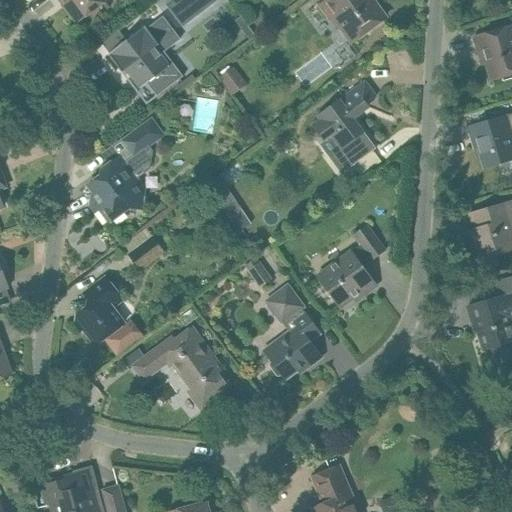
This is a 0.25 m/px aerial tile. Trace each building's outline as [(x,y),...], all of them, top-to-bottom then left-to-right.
[(60,0),(77,22),(93,10),(106,0),(60,0)] [(169,0),(165,4),(182,26),(217,0),(169,0)] [(326,0),(320,5),(330,18),(334,15),(352,41),(369,29),(385,17),(372,0),(326,0)] [(119,29),(101,43),(109,53),(108,54),(119,68),(123,65),(141,88),(147,84),(156,96),(180,78),(179,77),(161,54),(165,51),(181,39),(162,16),(146,28),(144,26),(127,40),(119,29)] [(241,16),(235,20),(249,40),(255,36),(241,16)] [(474,37),(479,55),(484,54),(491,80),(511,73),(511,28),(511,26),(474,37)] [(192,75),(175,87),(179,92),(195,79),(192,75)] [(319,119),(312,124),(324,141),(331,136),(341,149),(352,165),(376,148),(354,118),(365,110),(363,106),(376,96),(365,81),(349,92),(348,93),(316,116),(319,119)] [(488,121),(468,127),(473,141),(476,140),(485,168),(504,162),(511,159),(511,142),(511,138),(511,137),(511,113),(509,114),(488,121)] [(94,180),(88,185),(92,191),(94,193),(91,195),(90,205),(95,211),(99,208),(109,222),(130,206),(141,208),(143,197),(146,188),(138,178),(150,168),(152,150),(149,145),(162,135),(151,120),(122,141),(129,149),(107,165),(102,169),(101,175),(94,180)] [(484,226),(468,231),(477,260),(511,249),(511,232),(511,231),(511,208),(510,202),(480,211),(484,226)] [(366,225),(353,234),(359,242),(316,274),(341,307),(361,292),(364,295),(376,286),(360,264),(370,257),(372,260),(385,251),(366,225)] [(140,269),(163,252),(153,238),(129,255),(140,269)] [(259,288),(272,279),(260,261),(247,270),(259,288)] [(0,290),(8,288),(0,265),(0,290)] [(78,322),(76,324),(81,331),(83,329),(95,345),(114,331),(116,333),(108,339),(118,352),(140,336),(130,323),(123,328),(121,326),(124,324),(112,308),(122,300),(105,278),(100,281),(84,293),(92,303),(80,313),(78,322)] [(264,301),(288,331),(263,350),(285,379),(304,365),(306,368),(322,357),(310,341),(320,333),(304,312),(302,309),(306,307),(288,283),(264,301)] [(511,294),(503,297),(503,296),(467,306),(472,324),(475,323),(483,350),(486,349),(490,364),(511,357),(511,327),(510,320),(511,318),(511,294)] [(150,354),(134,366),(143,378),(167,361),(170,366),(173,363),(191,388),(188,391),(202,409),(210,403),(207,400),(228,384),(210,359),(213,357),(201,341),(191,328),(175,340),(172,337),(150,354)] [(0,378),(11,374),(0,343),(0,378)] [(325,434),(311,444),(317,460),(333,453),(325,434)] [(439,458),(437,463),(439,468),(444,471),(450,468),(452,463),(449,458),(444,456),(439,458)] [(313,477),(324,503),(313,508),(314,511),(356,511),(357,511),(350,493),(348,487),(347,487),(338,466),(313,477)] [(53,489),(42,492),(46,506),(49,505),(52,504),(53,511),(104,511),(99,491),(85,494),(80,477),(52,484),(53,489)] [(125,511),(123,505),(118,486),(103,490),(108,509),(108,511),(125,511)] [(397,490),(378,498),(384,511),(396,511),(404,509),(397,490)] [(209,511),(207,502),(168,511),(209,511)]
